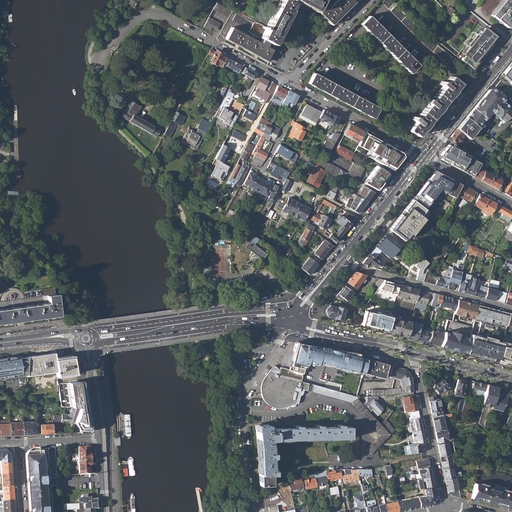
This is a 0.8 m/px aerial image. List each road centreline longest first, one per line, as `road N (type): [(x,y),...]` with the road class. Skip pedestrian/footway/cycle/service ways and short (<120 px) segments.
road 1 (residential): [(104,57),(125,30),(154,13),(287,82)]
road 2 (primary): [(85,337),(287,315)]
road 3 (residential): [(287,315),(245,385),(246,485)]
road 4 (residential): [(511,307),(358,269),(340,256)]
road 5 (residential): [(444,505),(412,350)]
road 6 (residential): [(303,91),(424,155)]
